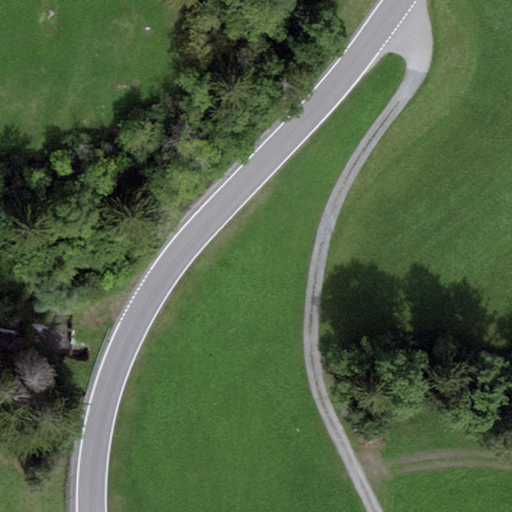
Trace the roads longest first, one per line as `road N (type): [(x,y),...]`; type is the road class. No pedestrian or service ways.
road 1 (tertiary): [(395,0),(199,243),(132,343),(94,456),(93,511)]
road 2 (track): [(371,511),(323,417),(308,326),(342,195),(424,72),(423,50),(392,3)]
